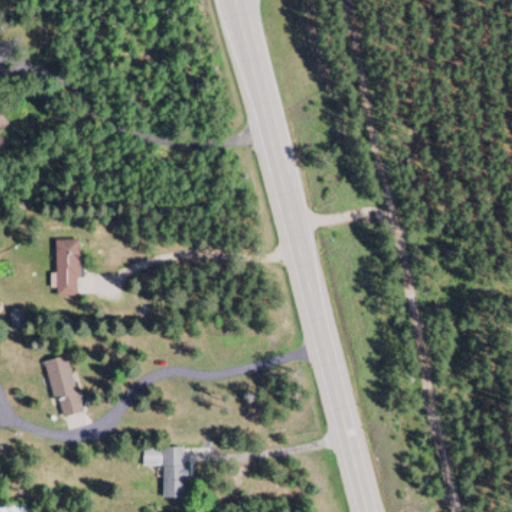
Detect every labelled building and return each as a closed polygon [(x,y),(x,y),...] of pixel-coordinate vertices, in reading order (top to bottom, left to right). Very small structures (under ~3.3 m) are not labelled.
[(0,133),(8,126),(0,118),(0,146),(4,143),(0,139),(0,133)] [(78,241),(55,242),(55,297),(78,297),(78,241)] [(10,312),(10,330),(25,330),(25,312),(10,312)] [(68,357),(46,361),(58,418),(80,413),(68,357)] [(163,467),(163,500),(184,500),(184,449),(142,449),(142,467),(163,467)]
